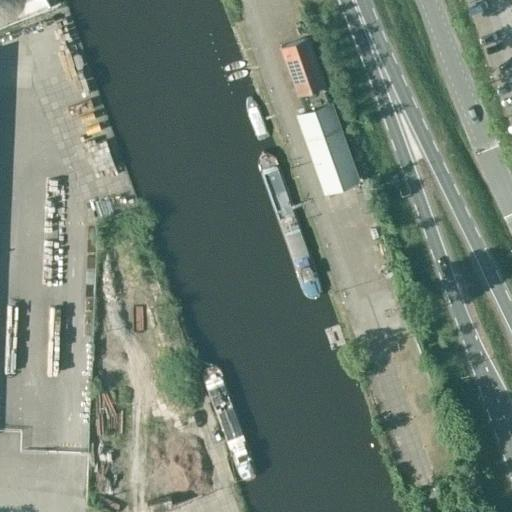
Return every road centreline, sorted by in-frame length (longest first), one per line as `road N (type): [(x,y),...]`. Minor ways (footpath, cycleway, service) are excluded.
road 1 (primary): [(377,58),(406,164),(511,451)]
road 2 (primary): [(511,321),(377,58)]
road 3 (unclassified): [(511,210),(428,0)]
